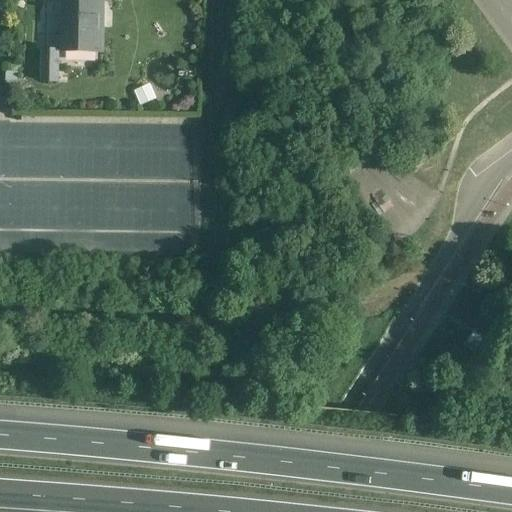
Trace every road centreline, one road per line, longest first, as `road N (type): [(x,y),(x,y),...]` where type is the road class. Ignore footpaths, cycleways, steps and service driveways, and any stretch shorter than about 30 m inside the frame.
road 1 (motorway): [(511,490),(0,437)]
road 2 (motorway): [(0,496),(242,511)]
